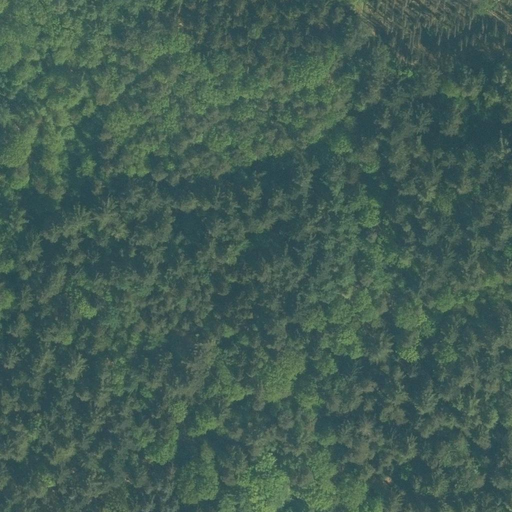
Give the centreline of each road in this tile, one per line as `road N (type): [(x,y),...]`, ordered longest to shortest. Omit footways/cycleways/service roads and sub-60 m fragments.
road 1 (track): [(351,0),(349,111),(391,315),(306,353)]
road 2 (track): [(371,511),(324,427),(306,353),(171,446)]
road 3 (track): [(171,446),(106,491),(0,503)]
